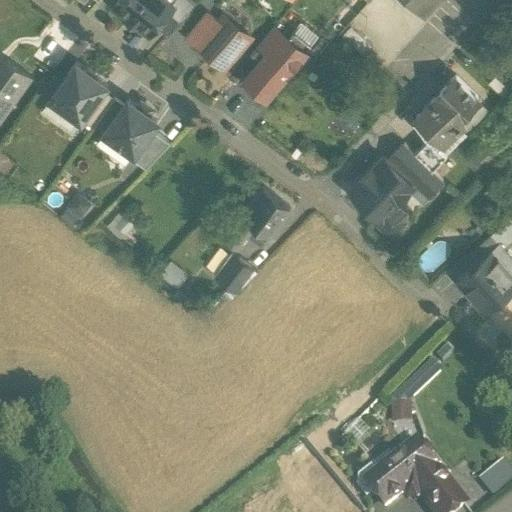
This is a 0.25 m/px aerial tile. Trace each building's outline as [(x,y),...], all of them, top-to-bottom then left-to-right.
[(121,0),(129,6),(133,6),(139,10),(139,15),(150,24),(159,13),(170,0),(121,0)] [(170,0),(159,13),(171,23),(190,0),(170,0)] [(432,0),(414,0),(424,9),(432,0)] [(208,3),(189,28),(200,37),(219,13),(220,12),(208,3)] [(219,13),(200,36),(226,57),(245,33),(220,12),(219,13)] [(305,42),(275,17),(254,43),(263,51),(246,72),(267,89),(305,42)] [(498,48),(480,32),(472,41),(490,57),(498,48)] [(0,64),(0,102),(8,92),(12,95),(31,70),(8,53),(0,64)] [(83,113),(84,111),(105,82),(108,77),(77,55),(52,91),(83,113)] [(457,66),(417,107),(431,121),(426,126),(430,130),(439,139),(439,138),(460,117),(458,115),(461,112),(459,111),(481,89),(457,66)] [(510,80),(495,66),(488,74),(503,88),(510,80)] [(96,120),(117,90),(105,82),(84,111),(96,120)] [(129,92),(106,124),(120,134),(120,135),(121,136),(122,136),(134,145),(135,145),(152,121),(158,113),(129,92)] [(460,117),(439,138),(448,146),(468,125),(460,117)] [(152,121),(135,145),(134,145),(131,149),(146,160),(171,134),(152,121)] [(430,130),(415,145),(433,162),(448,146),(439,138),(439,139),(430,130)] [(415,145),(405,135),(388,153),(413,177),(414,178),(424,178),(431,184),(443,172),(433,162),(415,145)] [(388,153),(384,149),(352,182),(367,196),(367,198),(376,207),(378,207),(382,210),(382,217),(388,223),(394,223),(404,213),(404,206),(398,200),(398,193),(413,177),(388,153)] [(290,198),(265,179),(244,207),(256,216),(270,226),(290,198)] [(61,208),(75,218),(93,192),(79,183),(61,208)] [(244,207),(235,219),(232,217),(222,230),(237,241),(247,228),(256,216),(244,207)] [(511,212),(509,209),(491,225),(504,240),(511,232),(511,212)] [(270,226),(256,216),(247,228),(261,238),(270,226)] [(511,261),(495,241),(460,271),(485,301),(511,277),(511,261)] [(258,263),(232,244),(215,267),(238,284),(258,263)] [(390,418),(402,429),(416,415),(410,410),(442,376),(432,367),(398,403),(401,407),(390,418)] [(429,466),(416,450),(395,467),(394,473),(376,488),(375,498),(385,511),(389,511),(406,499),(422,501),(428,508),(449,492),(449,487),(433,467),(429,466)] [(480,491),(493,507),(511,490),(511,481),(503,471),(480,491)] [(449,492),(428,508),(431,511),(464,511),(465,511),(449,492)]
